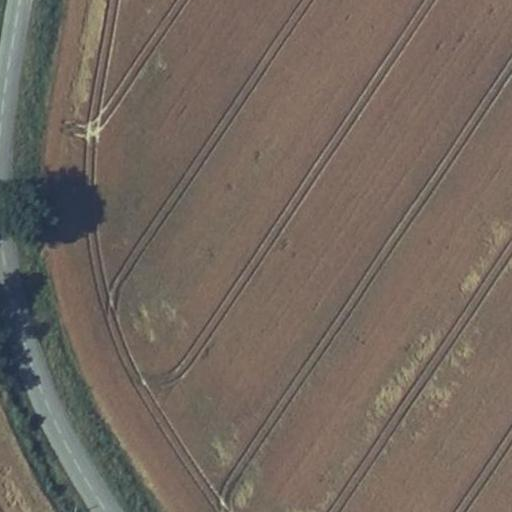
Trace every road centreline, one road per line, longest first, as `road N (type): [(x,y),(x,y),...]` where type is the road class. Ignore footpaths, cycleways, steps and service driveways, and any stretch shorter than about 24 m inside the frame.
road 1 (tertiary): [(107,511),(35,374),(0,231)]
road 2 (tertiary): [(0,180),(22,0)]
